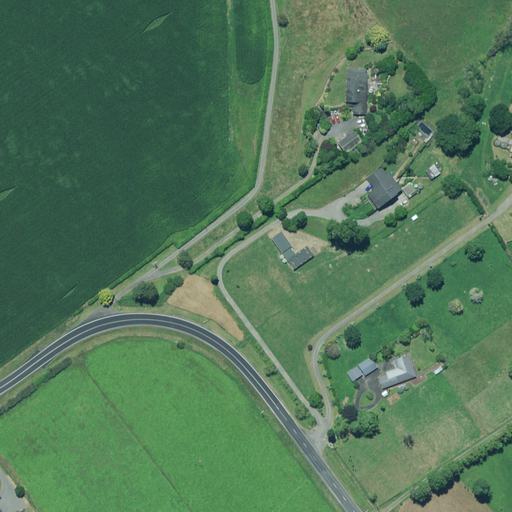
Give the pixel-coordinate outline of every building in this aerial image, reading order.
[(368,71),(348,70),(347,101),(355,101),(354,113),(367,113),(368,71)] [(362,141),(355,131),(339,141),(346,151),(362,141)] [(393,179),(384,166),(368,177),(376,187),(369,192),(379,207),(403,190),(394,178),(393,179)] [(292,246),(282,231),(273,236),(283,251),(292,246)] [(417,375),(410,354),(396,359),(399,366),(387,371),(388,373),(380,376),(384,387),(417,375)] [(379,366),(372,356),(360,364),(366,374),(379,366)] [(363,374),(358,365),(348,372),(353,380),(363,374)]
